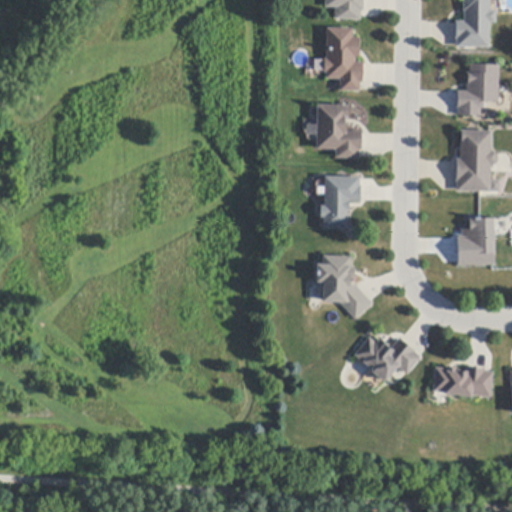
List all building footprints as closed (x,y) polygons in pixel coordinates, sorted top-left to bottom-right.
[(364,0),(364,11),(361,11),(361,18),(361,21),(335,20),(335,8),(325,8),(325,0),(364,0)] [(490,48),(457,48),(457,47),(457,39),(455,39),(455,36),(456,36),(456,25),(456,24),(456,22),(464,22),(464,12),(463,12),(463,1),(461,1),(461,0),(490,0),(490,10),(492,11),(496,11),(496,24),(490,24),(490,48)] [(363,65),(363,83),(360,83),(360,90),(360,92),(340,92),(340,80),(326,80),(326,73),(324,73),(324,59),(326,59),(327,29),(353,29),(353,38),(359,38),(358,49),(361,49),(360,58),(355,58),(355,63),(363,63),(363,65)] [(499,66),(499,103),(498,103),(481,103),(481,117),(458,117),(458,116),(458,109),(456,109),(456,106),(458,106),(458,94),(457,94),(457,93),(457,92),(467,92),(467,73),(470,73),(470,66),(499,66)] [(362,136),(362,151),(359,151),(358,158),(358,159),(336,159),(336,151),(316,150),(317,126),(317,108),(317,106),(349,106),(348,119),(345,119),(345,122),(347,122),(347,132),(362,133),(362,136)] [(497,155),(498,156),(498,163),(495,166),(491,166),(491,173),(491,183),(490,193),(480,192),(456,192),(456,191),(456,182),(455,182),(455,179),(456,179),(457,163),(456,163),(456,160),(460,160),(460,131),(492,132),(491,153),(495,153),(497,155)] [(360,181),(360,187),(361,187),(361,201),(361,203),(349,203),(349,211),(348,211),(348,229),(324,229),(324,218),(321,218),(321,207),(325,207),(325,178),(360,178),(360,181)] [(493,220),(494,235),(495,266),(457,267),(457,264),(457,263),(458,263),(457,240),(457,239),(456,239),(456,236),(462,236),(462,231),(469,231),(469,220),(475,220),(493,219),(493,220)] [(356,285),(357,285),(357,288),(370,302),(372,304),(354,320),(340,303),(322,303),(322,302),(323,292),(321,292),(321,283),(316,284),(316,283),(317,265),(322,266),(323,257),(352,258),(352,268),(354,268),(354,280),(350,280),(351,285),(356,285)] [(403,341),(416,352),(415,353),(420,358),(421,358),(407,376),(405,375),(397,368),(386,382),(383,382),(382,382),(372,373),(372,370),(355,356),(369,338),(376,344),(380,339),(390,347),(388,349),(390,351),(400,339),(403,341)] [(470,367),(485,369),(485,372),(491,373),(493,373),(491,399),(471,397),(471,398),(447,396),(444,396),(444,394),(434,393),(433,393),(435,368),(447,369),(447,367),(456,368),(456,373),(457,373),(457,371),(465,372),(465,367),(470,367)]
